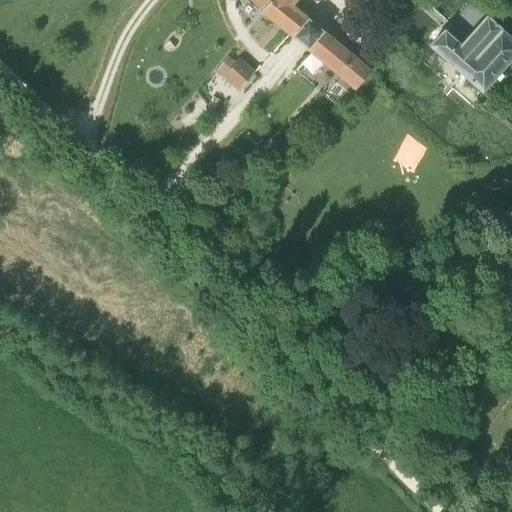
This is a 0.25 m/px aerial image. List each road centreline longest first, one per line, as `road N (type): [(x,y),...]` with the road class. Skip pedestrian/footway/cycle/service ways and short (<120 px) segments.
road 1 (track): [(0,75),(442,511)]
road 2 (track): [(140,214),(338,0)]
road 3 (track): [(85,159),(121,43),(151,0)]
